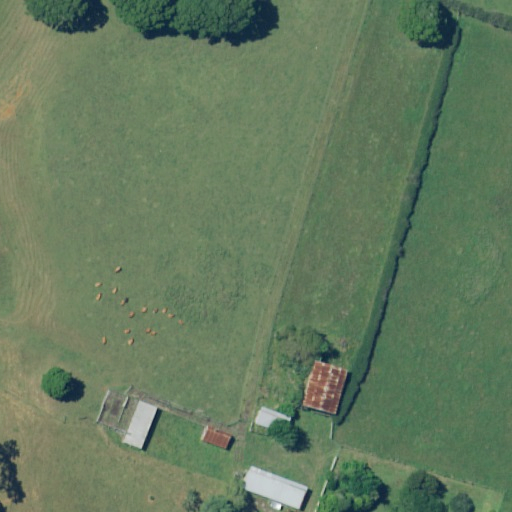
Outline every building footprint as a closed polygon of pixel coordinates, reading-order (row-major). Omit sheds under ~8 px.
[(344,371),(311,362),(299,406),(332,415),(344,371)] [(154,410),(137,403),(122,443),(139,450),(154,410)] [(289,418),(260,408),(255,424),(284,434),(289,418)] [(228,439),(222,436),(205,430),(201,441),(223,450),(228,439)] [(305,488),(250,468),(242,490),(297,510),(305,488)]
